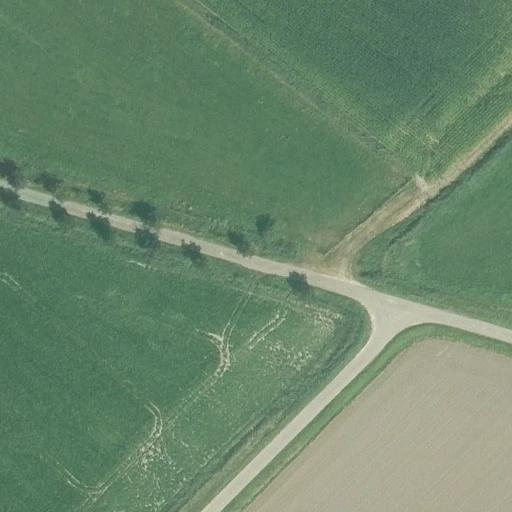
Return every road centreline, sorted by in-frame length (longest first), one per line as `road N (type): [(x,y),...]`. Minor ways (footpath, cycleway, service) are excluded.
road 1 (unclassified): [(398,306),(0,188)]
road 2 (unclassified): [(209,511),(365,357),(398,306)]
